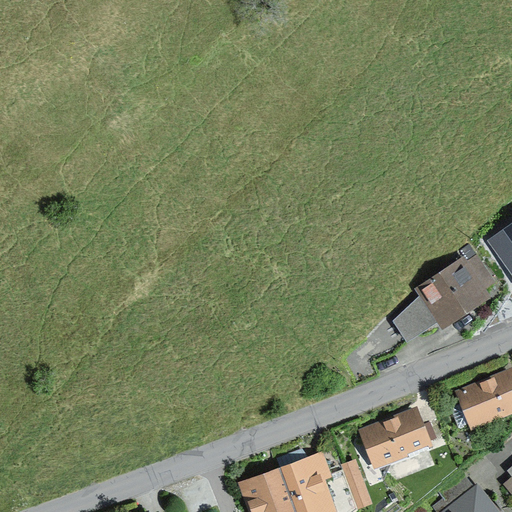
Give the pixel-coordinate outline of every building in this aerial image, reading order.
[(511,230),(496,242),(511,264),(511,230)] [(475,255),(467,261),(485,288),(493,283),(475,255)] [(420,332),(480,293),(461,264),(418,292),(418,296),(402,309),(420,332)] [(464,402),(451,407),(459,427),(511,405),(511,375),(511,373),(466,391),(465,390),(464,390),(464,392),(461,393),(464,402)] [(364,432),(376,461),(407,449),(410,456),(429,448),(426,441),(435,437),(430,423),(420,427),(415,412),(364,432)] [(357,508),(343,470),(331,475),(324,457),(280,473),(280,474),(294,511),(312,511),(329,506),(331,511),(353,511),(357,509),(357,508)] [(342,469),(343,470),(357,508),(370,504),(355,465),(342,469)] [(493,511),(461,471),(437,490),(444,500),(435,507),(439,511),(493,511)] [(294,511),(280,474),(280,473),(245,486),(255,511),(294,511)]
